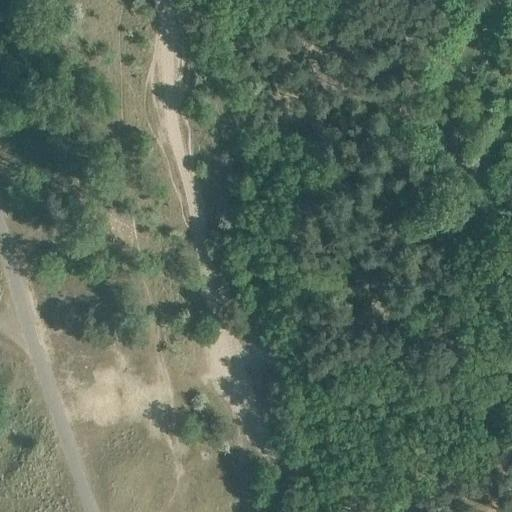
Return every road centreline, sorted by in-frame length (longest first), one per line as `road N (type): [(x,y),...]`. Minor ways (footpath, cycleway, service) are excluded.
road 1 (unknown): [(162,0),(174,124),(200,248),(233,377),(271,461),(278,511)]
road 2 (track): [(90,511),(0,229)]
